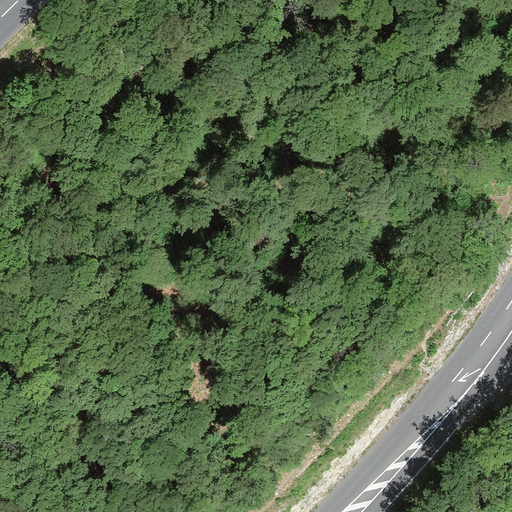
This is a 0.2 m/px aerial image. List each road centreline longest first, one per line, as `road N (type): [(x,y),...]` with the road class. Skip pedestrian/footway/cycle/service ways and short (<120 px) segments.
road 1 (secondary): [(353,511),(511,326)]
road 2 (track): [(264,511),(422,345)]
road 3 (track): [(422,345),(511,194)]
